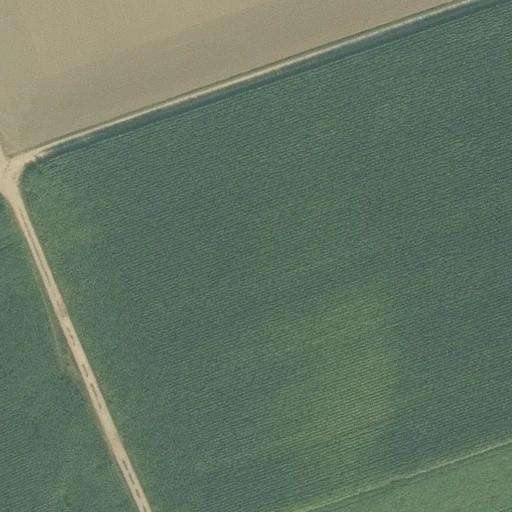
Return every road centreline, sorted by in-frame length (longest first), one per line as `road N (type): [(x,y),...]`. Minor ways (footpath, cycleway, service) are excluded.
road 1 (track): [(496,0),(0,171)]
road 2 (track): [(0,141),(150,511)]
